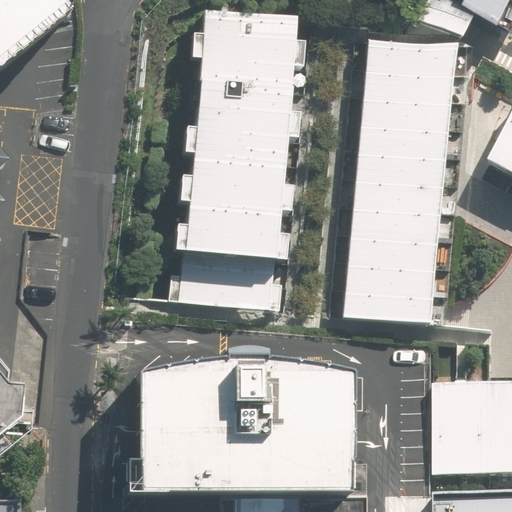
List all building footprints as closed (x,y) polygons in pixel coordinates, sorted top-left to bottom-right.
[(0,0),(0,73),(19,58),(67,17),(74,2),(73,0),(0,0)] [(425,0),(414,22),(453,42),(467,14),(439,0),(425,0)] [(511,0),(463,0),(507,23),(511,13),(511,0)] [(303,52),(306,23),(206,13),(203,42),(303,52)] [(300,81),(303,52),(203,42),(200,71),(300,81)] [(447,79),(449,52),(368,44),(365,71),(447,79)] [(297,110),(300,81),(200,71),(197,100),(297,110)] [(444,107),(447,79),(365,71),(362,99),(444,107)] [(441,134),(444,107),(362,99),(359,126),(441,134)] [(294,139),(297,110),(197,100),(194,129),(294,139)] [(511,125),(489,168),(511,179),(511,125)] [(439,162),(441,134),(359,126),(357,154),(439,162)] [(290,168),(294,139),(194,129),(191,158),(290,168)] [(436,189),(439,162),(357,154),(354,181),(436,189)] [(287,197),(290,168),(191,158),(188,187),(287,197)] [(433,217),(436,189),(354,181),(351,209),(433,217)] [(284,226),(287,197),(188,187),(185,216),(284,226)] [(431,244),(433,217),(351,209),(349,236),(431,244)] [(281,255),(284,226),(185,216),(182,245),(281,255)] [(428,272),(431,244),(349,236),(346,264),(428,272)] [(278,284),(281,255),(182,245),(178,274),(278,284)] [(425,299),(428,272),(346,264),(343,291),(425,299)] [(275,313),(278,284),(178,274),(175,303),(275,313)] [(424,313),(425,299),(343,291),(341,319),(423,326),(424,313)] [(161,373),(137,379),(137,465),(124,465),(124,497),(233,497),(296,497),(344,497),(344,379),(320,373),(293,369),(262,365),(219,365),(190,368),(161,373)] [(434,474),(473,474),(474,385),(435,385),(434,474)] [(473,474),(511,474),(511,412),(511,385),(474,385),(473,474)] [(0,435),(15,423),(16,420),(18,391),(11,391),(3,390),(0,386),(0,435)] [(233,497),(233,511),(295,511),(296,497),(233,497)] [(344,497),(296,497),(295,511),(363,511),(364,498),(344,497)] [(511,511),(511,498),(387,497),(386,511),(511,511)] [(19,511),(19,499),(0,498),(0,511),(19,511)]
